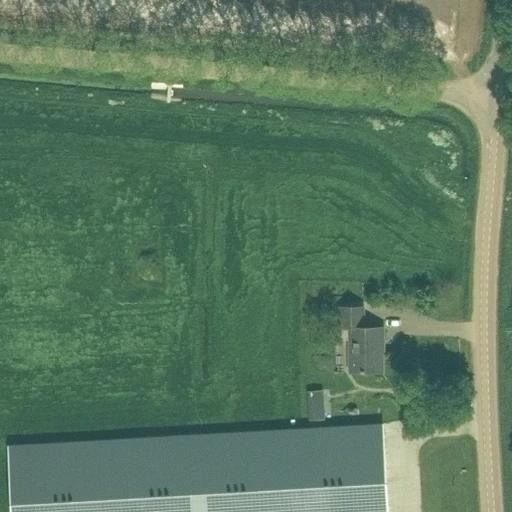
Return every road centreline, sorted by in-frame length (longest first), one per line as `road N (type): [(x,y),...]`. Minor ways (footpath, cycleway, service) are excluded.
road 1 (unclassified): [(0,51),(497,98)]
road 2 (unclassified): [(491,511),(482,300),(497,98)]
